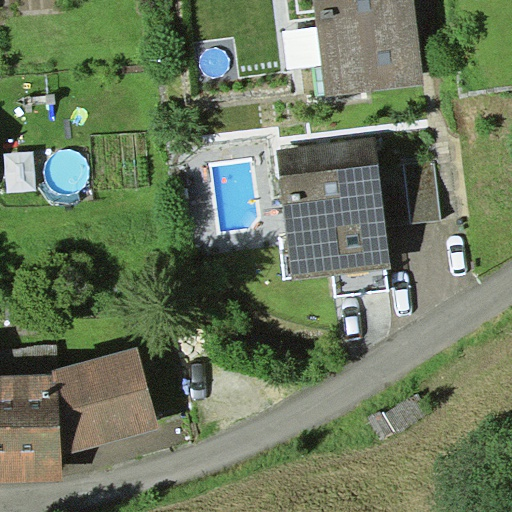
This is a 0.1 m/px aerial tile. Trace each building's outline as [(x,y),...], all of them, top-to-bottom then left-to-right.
[(413,0),(315,0),(327,95),(424,83),(413,0)] [(376,137),(277,149),(294,279),(392,267),(387,229),(380,170),(376,137)] [(34,151),(5,153),(7,192),(36,191),(34,151)] [(441,223),(435,164),(380,170),(387,229),(441,223)] [(54,374),(63,456),(160,428),(138,347),(54,370),(54,374)] [(0,481),(62,482),(63,456),(54,374),(0,375),(0,481)]
